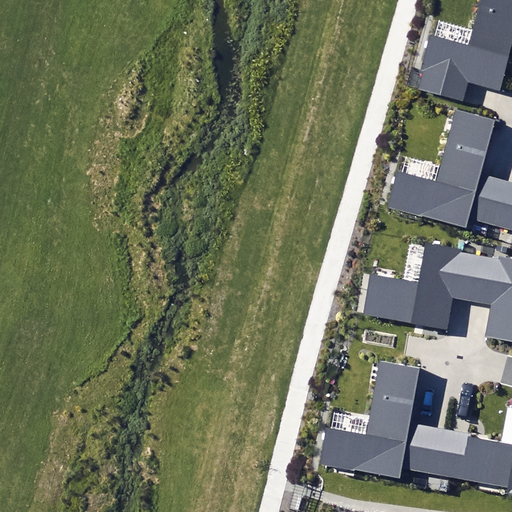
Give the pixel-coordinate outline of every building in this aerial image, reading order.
[(419,87),(460,99),(466,79),(499,88),(511,42),(511,0),(481,0),(469,43),(428,32),(417,70),(423,72),(419,87)] [(492,226),(503,185),(476,178),(492,121),(459,112),(439,187),(400,176),(392,207),(467,228),(469,219),(492,226)] [(511,187),(503,185),(492,226),(511,231),(511,187)] [(472,302),(480,255),(427,245),(420,282),(369,272),(361,315),(447,331),(453,298),(472,302)] [(511,260),(480,255),(472,302),(492,305),(486,336),(511,340),(511,260)] [(431,472),(440,428),(409,422),(419,369),(381,362),(367,434),(326,427),(319,464),(398,478),(400,467),(431,472)] [(469,433),(440,428),(431,472),(507,486),(506,493),(511,493),(511,445),(468,438),(469,433)]
